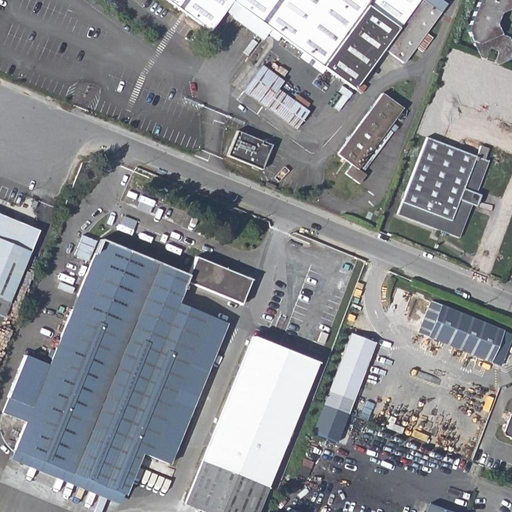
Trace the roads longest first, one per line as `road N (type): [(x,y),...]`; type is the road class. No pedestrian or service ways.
road 1 (residential): [(511,305),(91,132),(4,136)]
road 2 (unknown): [(310,152),(325,203),(348,214),(374,208),(426,93),(422,66)]
